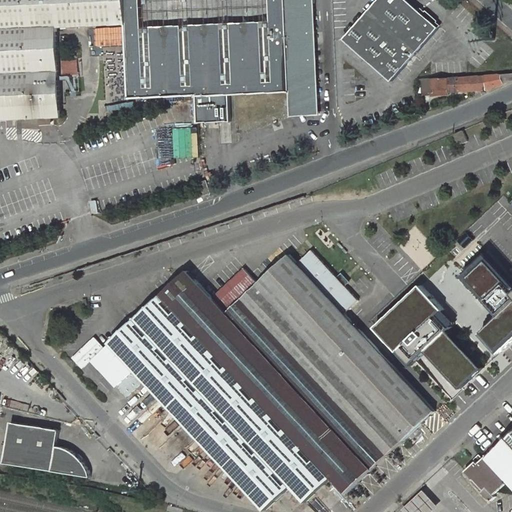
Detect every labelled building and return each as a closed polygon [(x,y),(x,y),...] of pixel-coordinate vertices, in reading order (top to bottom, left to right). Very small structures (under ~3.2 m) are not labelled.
[(125,0),(0,0),(0,119),(39,118),(40,122),(51,122),(51,118),(62,117),(58,26),(126,23),(125,0)] [(290,93),(285,0),(125,0),(126,23),(130,99),(197,96),(198,121),(230,120),(229,95),(290,93)] [(405,0),(380,0),(345,39),(392,83),(439,30),(405,0)] [(511,75),(459,78),(460,93),(487,91),(491,91),(511,83),(511,75)] [(434,93),(451,92),(450,78),(433,79),(434,92),(434,93)] [(451,92),(451,94),(460,93),(459,78),(450,78),(451,92)] [(423,92),(434,92),(433,79),(423,79),(423,92)] [(453,134),(458,146),(467,142),(462,130),(453,134)] [(205,195),(213,193),(212,192),(208,182),(201,185),(205,195)] [(260,277),(407,438),(438,410),(438,409),(349,311),(363,298),(349,283),(352,280),(345,272),(342,275),(316,248),(303,260),(295,252),(264,281),(260,277)] [(169,292),(307,443),(337,476),(339,478),(350,491),(407,438),(260,277),(250,267),(219,294),(195,268),(169,292)] [(444,290),(412,321),(407,316),(395,326),(427,360),(424,363),(446,387),(449,384),(456,392),(511,340),(511,317),(478,280),(453,303),(451,300),(452,299),(444,290)] [(307,443),(169,292),(110,345),(97,358),(121,384),(142,366),(271,506),(296,484),(311,499),(337,476),(307,443)] [(97,358),(110,345),(100,334),(78,355),(88,366),(97,358)] [(64,428),(16,420),(9,461),(97,475),(95,468),(93,464),(89,459),(84,454),(80,451),(75,447),(68,445),(63,444),(65,429),(64,428)] [(511,436),(491,455),(489,453),(486,456),(482,452),(476,457),(478,459),(467,470),(475,479),(476,478),(486,489),(490,485),(497,493),(511,478),(511,436)] [(497,493),(490,485),(486,489),(485,490),(494,499),(499,494),(497,493)] [(408,511),(434,511),(443,504),(428,487),(405,508),(408,511)]
